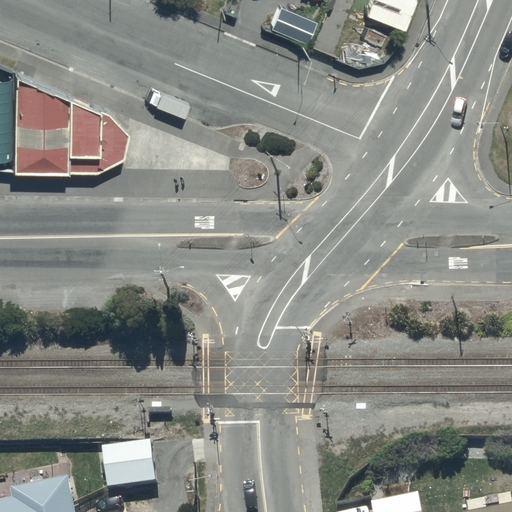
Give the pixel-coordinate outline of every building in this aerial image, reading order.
[(404,0),(407,17),(413,0),(404,0)] [(11,128),(11,167),(96,168),(122,156),(126,130),(106,109),(11,69),(11,110),(2,110),(2,128),(11,128)] [(104,449),(110,492),(158,485),(153,444),(151,444),(149,428),(134,432),(136,445),(104,449)] [(0,504),(0,511),(77,511),(71,480),(14,492),(16,501),(0,504)] [(373,505),(374,511),(422,511),(420,497),(373,505)]
